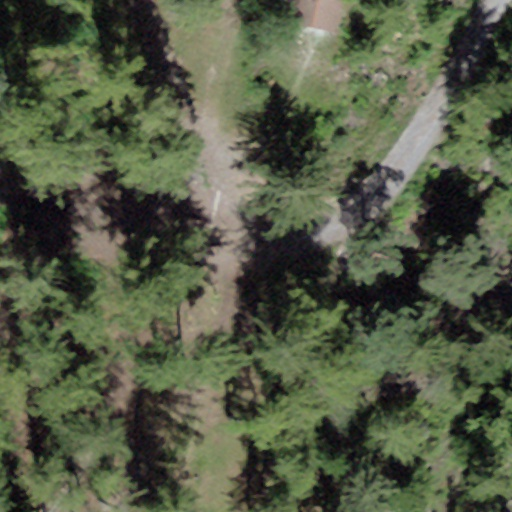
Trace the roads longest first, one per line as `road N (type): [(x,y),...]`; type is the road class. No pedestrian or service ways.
road 1 (track): [(501,0),(447,102),(363,199),(299,235),(228,242)]
road 2 (track): [(118,511),(165,442),(228,242)]
road 3 (track): [(228,242),(0,211)]
